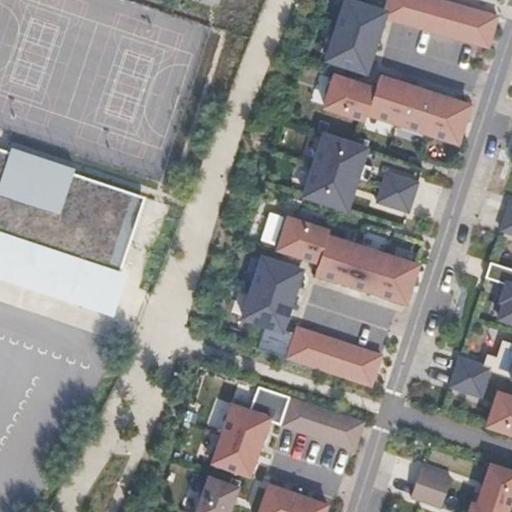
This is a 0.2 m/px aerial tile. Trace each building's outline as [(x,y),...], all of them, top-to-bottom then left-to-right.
[(344,0),(335,28),(375,41),(383,16),(393,19),(398,0),(386,0),(383,11),(349,0),(344,0)] [(410,0),(398,0),(393,19),(404,22),(410,0)] [(418,26),(425,0),(410,0),(404,22),(418,26)] [(432,30),(441,0),(425,0),(418,26),(432,30)] [(446,34),(455,2),(447,0),(441,0),(432,30),(446,34)] [(460,38),(469,6),(455,2),(446,34),(460,38)] [(475,42),(484,10),(469,6),(460,38),(475,42)] [(486,45),(496,14),(484,10),(475,42),(486,45)] [(375,41),(335,28),(325,58),(365,71),(375,41)] [(323,105),(365,119),(374,89),(333,75),(323,105)] [(378,76),(367,113),(396,122),(408,86),(378,76)] [(408,86),(396,122),(426,132),(438,96),(408,86)] [(438,96),(426,132),(456,142),(468,105),(438,96)] [(324,134),(314,164),(354,178),(364,147),(324,134)] [(140,190),(0,142),(0,272),(111,311),(135,242),(124,238),(140,190)] [(303,194),(343,208),(353,177),(313,164),(303,194)] [(384,171),(380,186),(412,197),(416,182),(384,171)] [(380,186),(375,201),(407,211),(412,197),(380,186)] [(511,218),(504,215),(499,230),(511,234),(511,218)] [(286,218),(276,248),(317,261),(327,232),(286,218)] [(325,236),(313,272),(347,283),(357,247),(325,236)] [(357,247),(347,283),(373,292),(385,256),(357,247)] [(385,256),(373,292),(403,302),(415,266),(385,256)] [(260,257),(250,287),(289,300),(299,270),(260,257)] [(511,269),(489,262),(484,277),(505,284),(500,300),(503,301),(497,318),(511,322),(511,269)] [(289,300),(250,287),(240,316),(279,329),(287,307),(289,300)] [(284,357),(299,362),(309,332),(294,327),(284,357)] [(309,332),(299,362),(313,366),(323,336),(309,332)] [(323,336),(313,366),(327,371),(337,341),(323,336)] [(337,341),(327,371),(340,376),(351,346),(337,341)] [(351,346),(340,376),(354,380),(364,350),(351,346)] [(364,350),(354,380),(369,385),(379,355),(364,350)] [(458,356),(452,372),(484,382),(489,366),(458,356)] [(452,372),(448,386),(479,396),(484,382),(452,372)] [(486,424),(511,432),(511,399),(496,394),(486,424)] [(291,396),(281,428),(296,433),(306,401),(291,396)] [(320,406),(306,401),(296,433),(310,437),(320,406)] [(230,403),(219,433),(259,448),(270,417),(230,403)] [(335,411),(320,406),(310,437),(324,442),(335,411)] [(349,415),(335,411),(324,442),(339,447),(349,415)] [(364,420),(349,415),(339,447),(354,452),(364,420)] [(259,448),(219,433),(208,463),(249,477),(259,448)] [(511,469),(489,462),(475,504),(499,511),(505,511),(511,492),(511,469)] [(451,477),(421,466),(415,483),(445,493),(451,477)] [(229,511),(238,488),(206,476),(193,511),(229,511)] [(445,493),(415,483),(410,496),(440,506),(445,493)] [(268,484),(257,511),(291,511),(297,495),(268,484)] [(324,511),(327,505),(297,495),(291,511),(324,511)] [(499,511),(470,502),(466,511),(499,511)]
